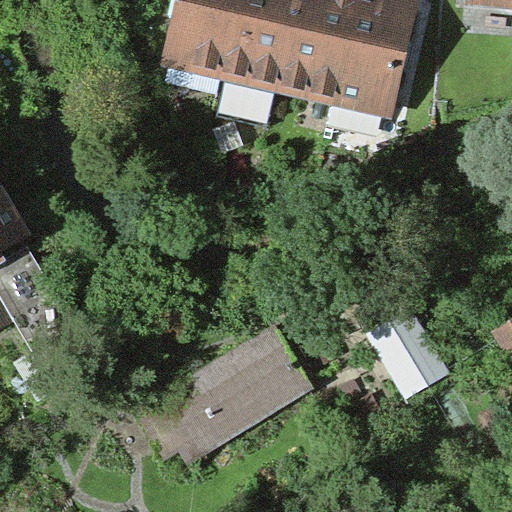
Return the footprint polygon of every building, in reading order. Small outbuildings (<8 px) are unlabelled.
[(175,0),(160,65),(222,79),(241,0),(175,0)] [(241,0),(222,79),(277,93),(297,0),(241,0)] [(297,0),(277,93),(332,106),(356,0),(297,0)] [(419,0),(356,0),(332,106),(392,120),(419,0)] [(511,0),(466,0),(466,5),(511,8),(511,0)] [(0,254),(34,235),(0,183),(0,254)] [(411,305),(365,331),(404,399),(450,373),(411,305)] [(511,319),(492,331),(511,363),(511,319)] [(277,324),(159,392),(197,457),(315,389),(277,324)]
